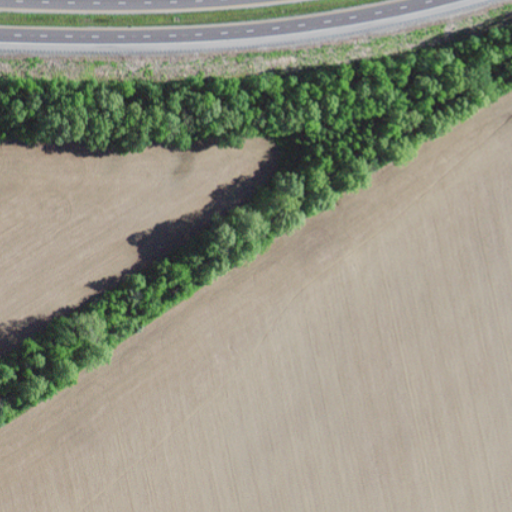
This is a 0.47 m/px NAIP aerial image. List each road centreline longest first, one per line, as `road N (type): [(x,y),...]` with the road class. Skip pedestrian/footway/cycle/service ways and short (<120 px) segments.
road 1 (motorway): [(0,34),(253,31),(433,0)]
road 2 (motorway): [(204,0),(4,0)]
